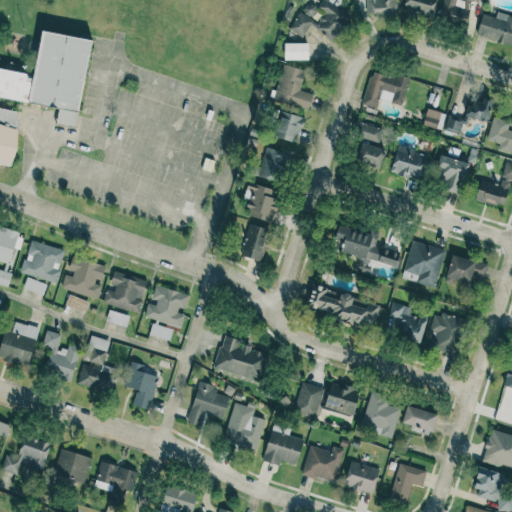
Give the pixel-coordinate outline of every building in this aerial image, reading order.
[(351,16),(327,0),(322,0),(317,7),(308,0),(300,11),(311,19),(318,9),(325,14),(315,28),(334,41),(351,16)] [(365,0),(366,14),(396,13),(395,0),(365,0)] [(404,0),(403,9),(432,16),(435,0),(404,0)] [(442,0),(441,23),(467,24),(468,1),(482,1),(482,0),(464,0),(464,5),(456,4),(456,0),(442,0)] [(476,35),(511,45),(511,44),(511,15),(497,11),(495,17),(482,13),(476,35)] [(302,37),(313,21),(299,12),(288,29),(302,37)] [(0,69),(33,76),(42,29),(91,39),(77,111),(0,97),(0,109),(16,113),(15,119),(18,119),(16,130),(16,147),(9,165),(0,164),(0,69)] [(284,59),(307,60),(308,43),(284,42),(284,59)] [(299,90),(304,69),(282,64),(273,100),(310,109),(313,94),(299,90)] [(402,105),(409,79),(371,70),(362,105),(376,109),(379,99),(402,105)] [(481,104),(470,99),(464,115),(485,123),(494,99),(484,95),(481,104)] [(422,125),(440,130),(445,113),(427,108),(422,125)] [(303,118),(279,113),(274,138),(298,143),(303,118)] [(463,121),(448,116),(444,130),(459,134),(463,121)] [(511,116),(511,121),(492,116),(486,140),(499,143),(497,151),(510,154),(511,146),(511,116)] [(383,129),(358,123),(355,136),(380,143),(383,129)] [(384,147),(357,142),(354,162),(380,167),(384,147)] [(257,177),(282,182),(289,151),(264,146),(257,177)] [(427,154),(397,146),(390,172),(420,181),(427,154)] [(461,193),(466,160),(439,155),(437,167),(441,168),(437,189),(461,193)] [(475,199),(503,207),(511,180),(511,163),(506,161),(499,185),(480,180),(475,199)] [(247,215),(271,222),(280,192),(248,183),(244,197),(251,199),(247,215)] [(240,256),(260,261),(268,228),(249,223),(240,256)] [(340,252),(396,267),(400,253),(375,246),(378,234),(338,224),(334,239),(343,242),(340,252)] [(0,261),(13,265),(22,234),(0,227),(0,261)] [(20,273),(55,283),(65,250),(31,240),(20,273)] [(444,249),(411,241),(401,278),(434,287),(444,249)] [(444,281),(468,287),(470,278),(483,281),(488,264),(451,255),(444,281)] [(61,288),(97,299),(101,283),(100,283),(105,266),(72,257),(67,273),(65,272),(61,288)] [(0,284),(8,287),(11,273),(0,270),(0,284)] [(137,314),(147,281),(114,271),(109,288),(107,287),(102,303),(137,314)] [(43,295),(46,284),(26,278),(23,289),(43,295)] [(189,295),(155,285),(151,302),(148,301),(144,317),(181,328),(185,312),(184,312),(189,295)] [(380,302),(312,288),(308,307),(333,312),(332,320),(352,324),(352,323),(375,327),(380,302)] [(65,305),(85,312),(89,302),(69,294),(65,305)] [(418,344),(427,319),(411,314),(413,308),(393,302),(386,324),(398,328),(395,336),(418,344)] [(106,322),(127,326),(129,315),(108,311),(106,322)] [(436,312),(425,346),(453,355),(464,321),(436,312)] [(0,358),(28,366),(38,328),(14,322),(11,332),(4,330),(0,345),(0,358)] [(172,328),(151,324),(149,336),(170,340),(172,328)] [(71,381),(80,346),(69,343),(67,351),(57,348),(61,334),(46,330),(41,345),(51,348),(44,374),(71,381)] [(109,340),(92,336),(86,361),(103,365),(109,340)] [(213,368),(260,382),(269,353),(222,338),(213,368)] [(131,405),(148,410),(159,377),(141,372),(143,365),(131,362),(123,386),(136,390),(131,405)] [(107,392),(112,373),(80,365),(76,384),(107,392)] [(206,414),(223,419),(229,397),(214,393),(216,386),(199,381),(186,422),(202,427),(206,414)] [(352,417),(360,390),(331,381),(323,408),(352,417)] [(293,409),(315,417),(324,389),(302,382),(293,409)] [(400,403),(368,397),(362,424),(380,428),(378,435),(392,438),(400,403)] [(265,420),(251,416),(253,408),(234,402),(222,441),(256,450),(265,420)] [(401,426),(432,432),(436,413),(405,407),(401,426)] [(0,436),(6,438),(10,425),(0,421),(0,436)] [(511,435),(491,429),(481,460),(511,469),(511,435)] [(303,438),(270,430),(262,461),(279,465),(280,461),(296,465),(303,438)] [(51,443),(25,435),(19,454),(31,458),(27,473),(40,477),(51,443)] [(301,473),(334,483),(344,450),(332,446),(330,452),(309,445),(301,473)] [(83,483),(92,458),(61,448),(53,474),(83,483)] [(3,472),(19,473),(20,456),(4,455),(3,472)] [(372,495),(379,469),(350,461),(343,486),(372,495)] [(94,485),(131,496),(137,472),(101,462),(94,485)] [(421,487),(426,471),(399,463),(388,500),(406,505),(412,484),(421,487)] [(496,509),(510,511),(511,502),(511,490),(504,488),(507,475),(480,468),(473,495),(498,502),(496,509)] [(66,489),(70,482),(56,474),(52,481),(66,489)] [(191,511),(197,493),(167,485),(159,511),(191,511)]
